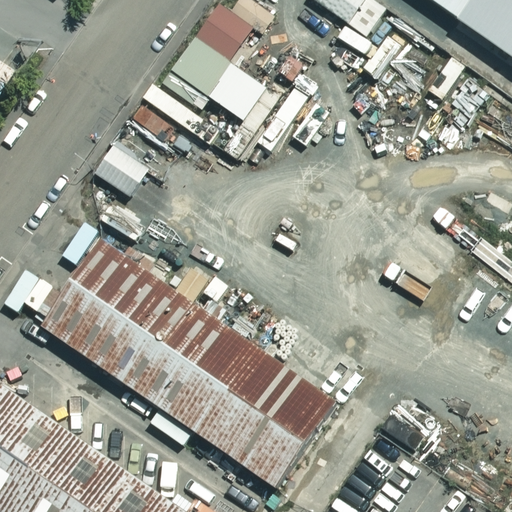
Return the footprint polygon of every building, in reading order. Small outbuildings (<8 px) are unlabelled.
[(374,0),(314,0),(312,4),(367,39),(387,8),(374,0)] [(427,0),(452,17),(464,0),(427,0)] [(511,0),(464,0),(452,17),(511,58),(511,0)] [(201,44),(240,73),(263,39),(224,11),(201,44)] [(215,104),(216,105),(240,73),(201,44),(178,77),(215,104)] [(241,166),(284,104),(240,73),(216,105),(249,127),(228,157),(241,166)] [(154,176),(120,151),(100,179),(135,203),(154,176)] [(148,228),(117,208),(106,225),(137,246),(148,228)] [(330,401),(95,238),(35,324),(270,487),(330,401)] [(140,511),(4,415),(0,420),(0,511),(140,511)]
